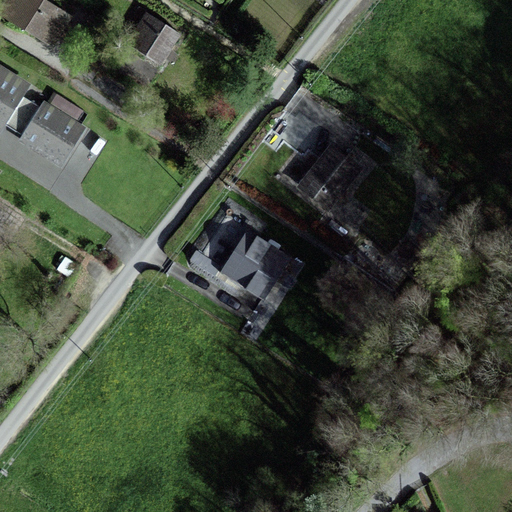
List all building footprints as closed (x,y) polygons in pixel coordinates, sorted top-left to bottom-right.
[(22,0),(10,21),(40,40),(54,17),(59,20),(64,13),(43,0),(22,0)] [(131,47),(160,65),(180,34),(151,16),(131,47)] [(78,72),(91,80),(96,71),(84,63),(78,72)] [(0,123),(23,87),(0,73),(0,123)] [(59,160),(78,131),(44,109),(26,139),(59,160)] [(301,187),(326,208),(357,168),(332,148),(301,187)] [(248,230),(220,273),(263,301),(291,258),(248,230)]
